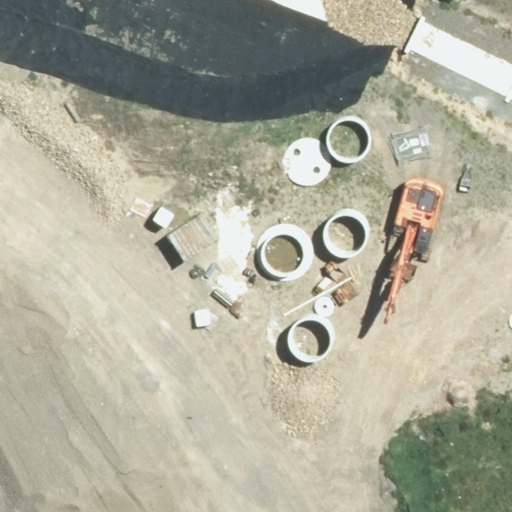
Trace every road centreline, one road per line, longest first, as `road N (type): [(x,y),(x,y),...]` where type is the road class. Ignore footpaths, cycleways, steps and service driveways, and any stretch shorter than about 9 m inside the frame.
road 1 (unknown): [(124,260),(462,0)]
road 2 (unknown): [(77,219),(124,260),(135,290),(130,351),(90,399),(59,412),(0,408)]
road 3 (unknown): [(98,392),(177,511)]
